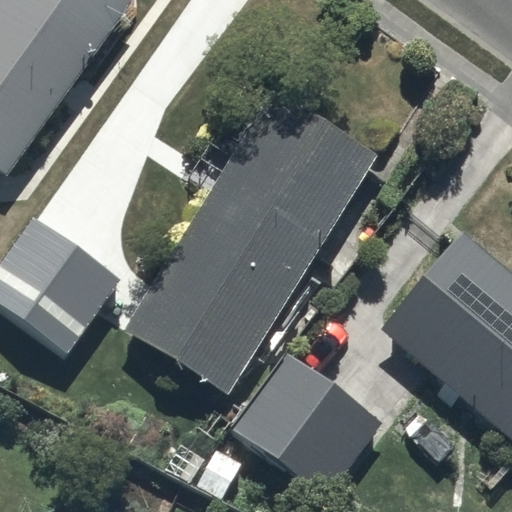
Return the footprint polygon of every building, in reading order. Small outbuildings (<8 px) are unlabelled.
[(127,26),(90,0),(6,0),(0,9),(0,194),(5,198),(127,26)] [(223,412),(377,174),(272,106),(118,343),(223,412)] [(511,293),(463,251),(380,346),(511,461),(511,293)] [(284,368),(226,443),(313,511),(322,511),(377,442),(284,368)] [(122,466),(102,511),(172,511),(181,492),(122,466)]
